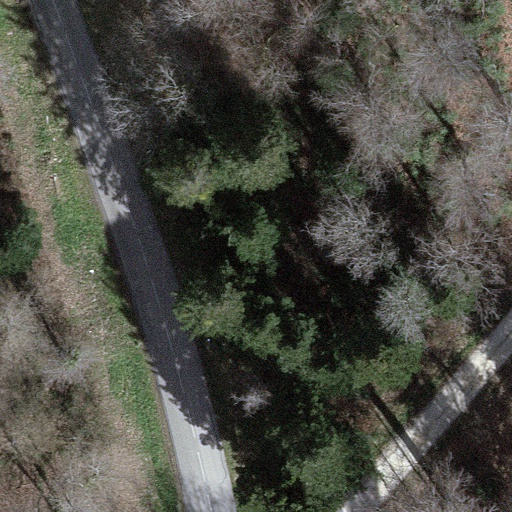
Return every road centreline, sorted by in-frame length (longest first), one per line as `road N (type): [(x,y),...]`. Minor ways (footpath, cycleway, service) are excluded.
road 1 (tertiary): [(211,511),(155,294),(57,0)]
road 2 (track): [(346,511),(511,326)]
